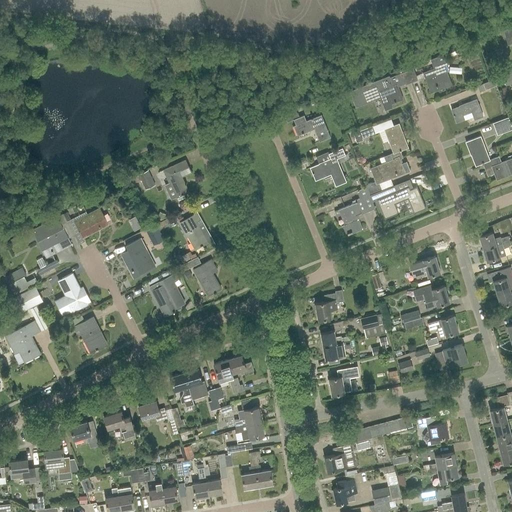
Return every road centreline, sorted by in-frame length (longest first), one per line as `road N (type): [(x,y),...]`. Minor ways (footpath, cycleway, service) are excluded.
road 1 (residential): [(259,300),(210,165),(217,148),(272,131),(330,268)]
road 2 (residential): [(286,422),(462,386)]
road 3 (tertiary): [(0,429),(144,352)]
road 4 (residential): [(500,376),(450,223)]
road 5 (residential): [(493,511),(462,386)]
road 6 (tertiary): [(330,268),(450,223)]
road 7 (tertiary): [(144,352),(259,300)]
road 8 (residential): [(286,422),(259,300)]
